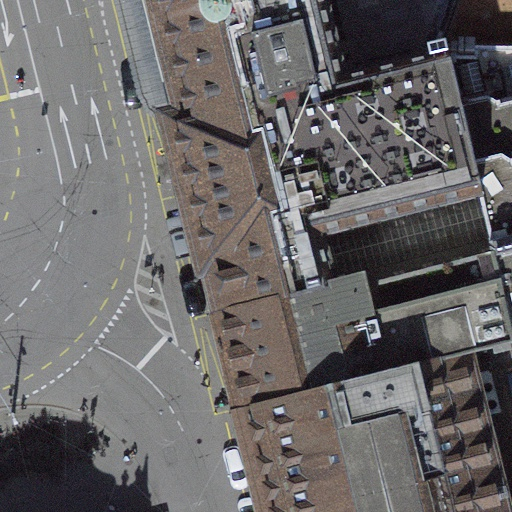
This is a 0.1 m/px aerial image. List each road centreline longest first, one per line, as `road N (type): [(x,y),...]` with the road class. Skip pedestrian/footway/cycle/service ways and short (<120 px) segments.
road 1 (primary): [(32,299),(57,251),(63,208),(16,0)]
road 2 (residential): [(202,511),(166,396),(125,356),(32,299)]
